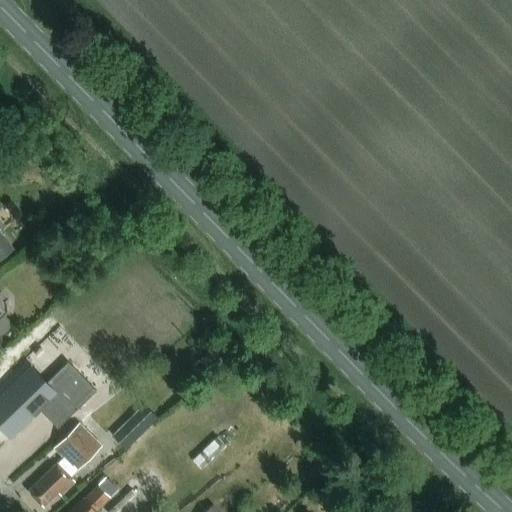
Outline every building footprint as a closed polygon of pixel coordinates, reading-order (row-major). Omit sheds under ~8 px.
[(0,262),(14,250),(0,234),(0,262)] [(203,357),(218,374),(232,362),(218,345),(203,357)] [(25,375),(0,395),(0,435),(3,439),(56,396),(74,414),(95,398),(67,369),(40,391),(25,375)] [(144,407),(134,416),(146,429),(156,419),(144,407)] [(101,446),(79,424),(54,449),(64,459),(58,465),(57,465),(29,492),(44,507),(58,493),(61,496),(75,482),(70,477),(101,446)] [(223,435),(198,458),(207,467),(232,444),(223,435)] [(151,459),(135,475),(158,498),(174,482),(151,459)] [(117,490),(107,480),(99,488),(98,487),(85,501),(83,499),(70,511),(95,511),(117,490)]
